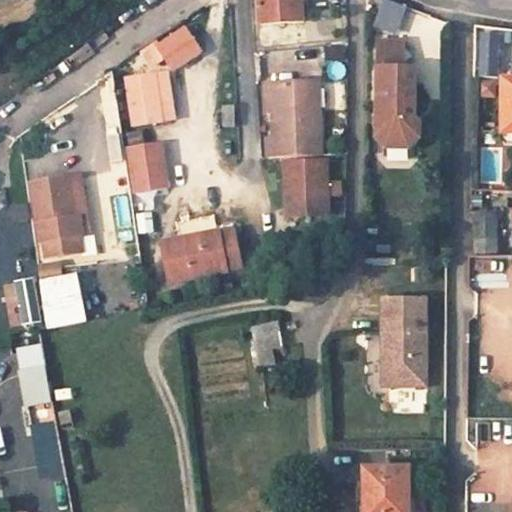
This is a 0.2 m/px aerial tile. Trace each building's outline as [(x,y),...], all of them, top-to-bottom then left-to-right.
[(258,0),(260,26),(290,24),(287,0),(258,0)] [(394,33),(401,7),(379,1),(372,27),(394,33)] [(137,51),(147,69),(163,60),(169,71),(200,54),(184,25),(137,51)] [(473,77),(498,77),(498,34),(474,34),(473,77)] [(405,65),(405,39),(379,39),(379,65),(405,65)] [(416,116),(417,66),(405,65),(379,65),(378,135),(388,145),(411,145),(421,136),(422,122),(416,116)] [(156,75),(163,121),(176,119),(169,73),(156,75)] [(156,75),(126,79),(134,126),(163,121),(156,75)] [(323,154),(318,82),(272,84),(275,138),(269,138),(269,156),(323,154)] [(233,125),(232,106),(222,107),(223,125),(233,125)] [(143,132),(130,134),(132,147),(145,144),(143,132)] [(163,145),(129,149),(135,194),(169,189),(163,145)] [(341,193),(340,182),(328,182),(327,160),(287,162),(290,215),(329,213),(328,194),(341,193)] [(81,218),(84,234),(90,233),(82,178),(68,179),(74,219),(81,218)] [(42,244),(44,244),(46,259),(83,253),(80,237),(84,237),(84,234),(81,218),(74,219),(68,179),(32,185),(42,244)] [(154,234),(152,213),(139,214),(141,235),(154,234)] [(497,214),(476,214),(476,238),(497,238),(497,214)] [(396,225),(374,224),(373,258),(396,258),(396,225)] [(218,231),(164,242),(170,282),(225,271),(225,268),(239,266),(233,231),(218,233),(218,231)] [(476,238),(475,253),(497,253),(497,238),(476,238)] [(61,265),(41,267),(42,284),(63,282),(61,265)] [(426,384),(427,298),(384,298),(384,330),(390,330),(389,384),(426,384)] [(251,327),(257,353),(260,365),(273,362),(271,350),(284,348),(279,322),(251,327)] [(39,346),(17,350),(29,406),(50,403),(39,346)] [(408,467),(367,467),(366,511),(423,511),(423,494),(408,494),(408,467)]
